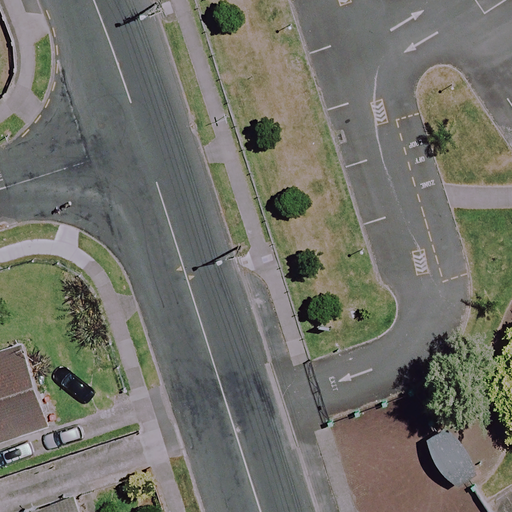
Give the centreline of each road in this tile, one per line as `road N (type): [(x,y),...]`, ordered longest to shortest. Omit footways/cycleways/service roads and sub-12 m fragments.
road 1 (residential): [(256,511),(143,142)]
road 2 (residential): [(0,187),(143,142)]
road 3 (residential): [(143,142),(98,0)]
